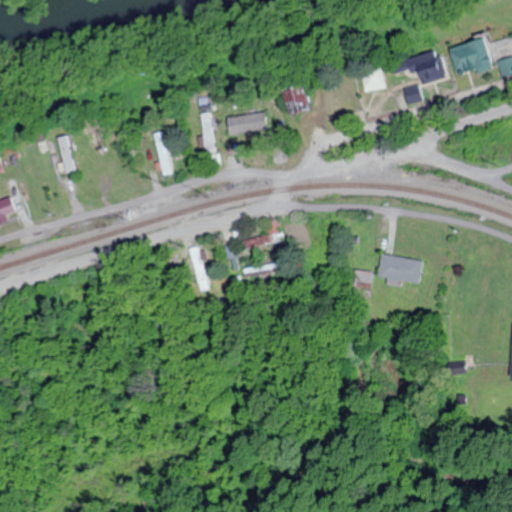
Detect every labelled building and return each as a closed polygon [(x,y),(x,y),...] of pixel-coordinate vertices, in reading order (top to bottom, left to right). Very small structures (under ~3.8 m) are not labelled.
[(482,69),(484,74),(499,69),(489,38),(454,49),(463,75),(482,69)] [(396,63),(399,75),(422,69),(426,85),(451,79),(444,51),(396,63)] [(367,70),(370,91),(390,89),(387,68),(367,70)] [(360,105),(347,73),(338,77),(351,109),(360,105)] [(286,89),(295,116),(316,109),(307,82),(286,89)] [(409,89),(413,105),(429,101),(424,85),(409,89)] [(236,136),(274,131),(272,112),(233,117),(236,136)] [(218,147),(218,114),(209,114),(209,147),(218,147)] [(160,134),(169,176),(178,174),(169,132),(160,134)] [(63,160),(65,174),(79,172),(73,136),(64,137),(67,159),(63,160)] [(0,216),(21,211),(14,181),(0,184),(0,187),(0,189),(0,216)] [(249,240),(251,249),(281,244),(279,235),(249,240)] [(238,271),(247,269),(241,245),(232,247),(238,271)] [(216,289),(205,246),(196,249),(208,291),(216,289)] [(424,283),(429,260),(387,253),(383,276),(424,283)] [(293,264),(251,267),(252,277),(294,274),(293,264)] [(361,287),(376,287),(376,272),(361,272),(361,287)] [(461,322),(464,290),(459,289),(455,322),(461,322)]
